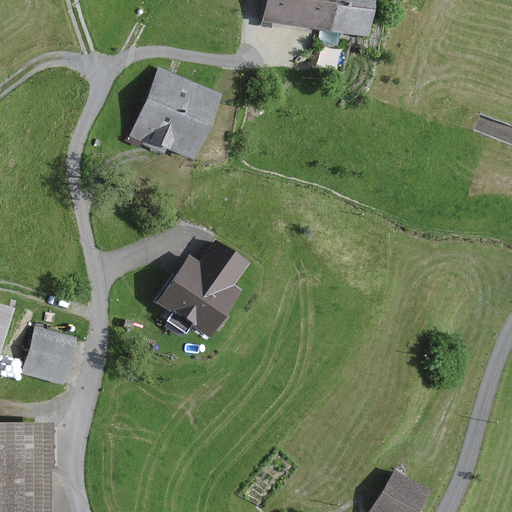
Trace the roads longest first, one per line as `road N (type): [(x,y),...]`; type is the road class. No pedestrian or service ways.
road 1 (track): [(82,511),(75,448),(100,317),(73,165)]
road 2 (unclassified): [(445,511),(511,324)]
road 3 (track): [(110,66),(54,59),(0,93)]
